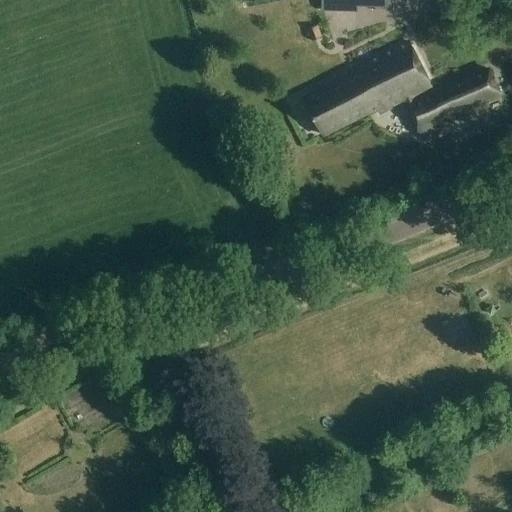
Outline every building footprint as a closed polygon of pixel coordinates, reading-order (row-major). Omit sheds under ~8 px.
[(323,0),(323,10),(357,11),(357,6),(387,7),(386,0),(323,0)] [(306,29),(313,41),(322,35),(315,23),(306,29)] [(415,102),(412,98),(430,89),(408,43),(355,69),(356,73),(304,99),(322,136),(378,109),(380,113),(407,100),(423,139),(450,128),(446,120),(504,96),(493,70),(415,102)] [(266,97),(254,103),(266,129),(279,123),(266,97)] [(0,496),(6,511),(26,511),(53,500),(38,466),(0,482),(0,496)] [(423,480),(429,493),(448,484),(442,471),(423,480)]
